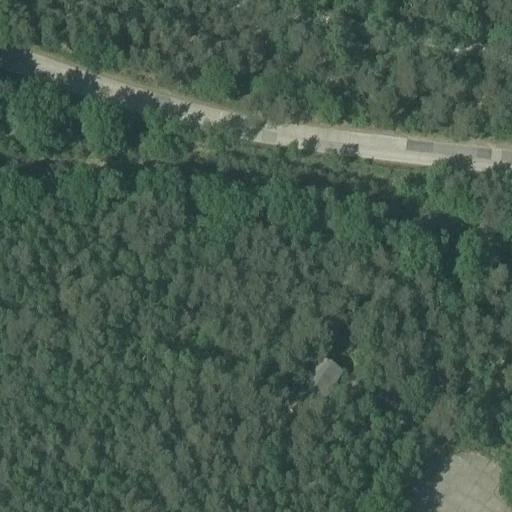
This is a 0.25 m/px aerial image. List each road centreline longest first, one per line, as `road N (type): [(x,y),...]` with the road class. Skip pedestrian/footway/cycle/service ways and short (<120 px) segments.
road 1 (track): [(511,276),(482,255),(392,221),(256,185),(0,170)]
road 2 (unclassified): [(511,168),(238,132),(0,60)]
